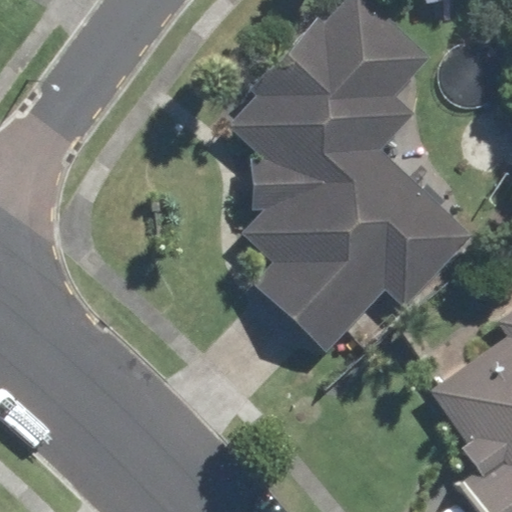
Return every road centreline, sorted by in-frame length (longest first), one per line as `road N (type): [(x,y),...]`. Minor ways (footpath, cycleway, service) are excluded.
road 1 (residential): [(0,324),(188,511)]
road 2 (residential): [(0,211),(155,0)]
